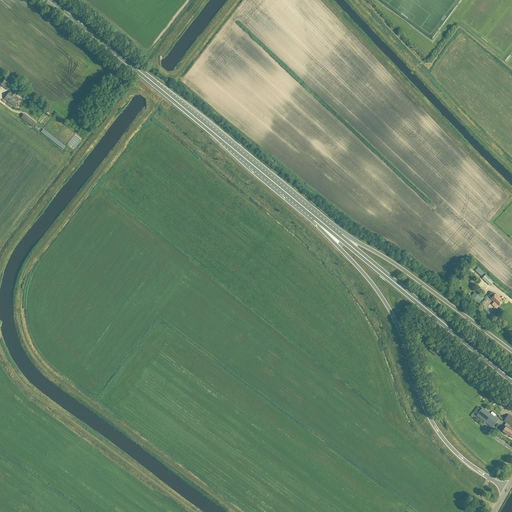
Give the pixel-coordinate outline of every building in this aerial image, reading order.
[(1,84),(8,90),(14,83),(7,77),(1,84)] [(11,93),(10,91),(4,99),(14,106),(20,99),(16,96),(19,92),(15,89),(11,93)] [(494,282),(489,277),(486,274),(483,277),(486,281),(491,285),(494,282)] [(480,292),(472,301),(477,305),(485,297),(480,292)] [(499,306),(503,301),(496,293),(495,295),(492,292),(489,296),(491,299),(491,298),(499,306)] [(511,409),(511,405),(499,395),(495,392),(492,395),(496,399),(495,400),(511,411),(511,409)] [(477,415),(492,427),(498,419),(483,407),(477,415)] [(510,426),(511,427),(511,416),(509,415),(504,421),(507,423),(505,426),(506,427),(502,432),(511,438),(511,437),(511,430),(508,428),(510,426)]
